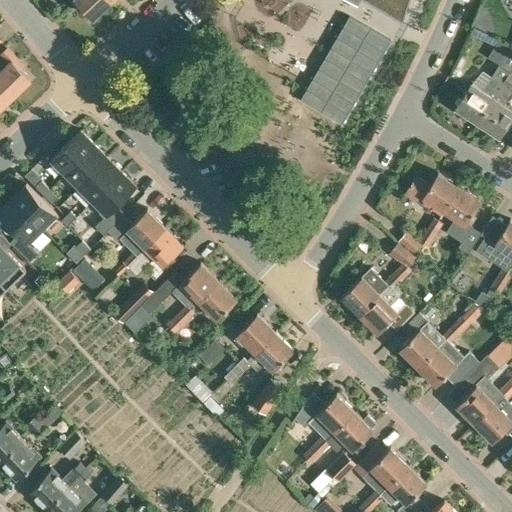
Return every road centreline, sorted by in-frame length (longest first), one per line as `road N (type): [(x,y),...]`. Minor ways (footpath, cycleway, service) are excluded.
road 1 (residential): [(511,511),(288,291)]
road 2 (residential): [(288,291),(85,84)]
road 3 (residential): [(407,113),(353,206),(288,291)]
road 4 (residential): [(511,181),(407,113)]
road 5 (residential): [(407,113),(457,0)]
road 6 (residential): [(85,84),(171,0)]
